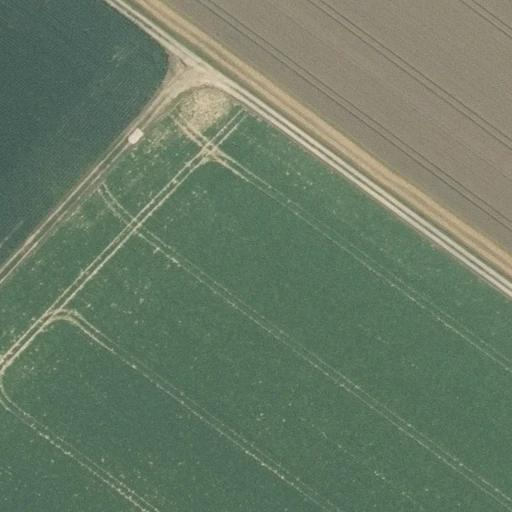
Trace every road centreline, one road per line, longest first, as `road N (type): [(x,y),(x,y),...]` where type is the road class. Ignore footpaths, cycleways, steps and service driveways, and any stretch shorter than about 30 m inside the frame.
road 1 (track): [(511,294),(111,0)]
road 2 (track): [(195,62),(0,276)]
